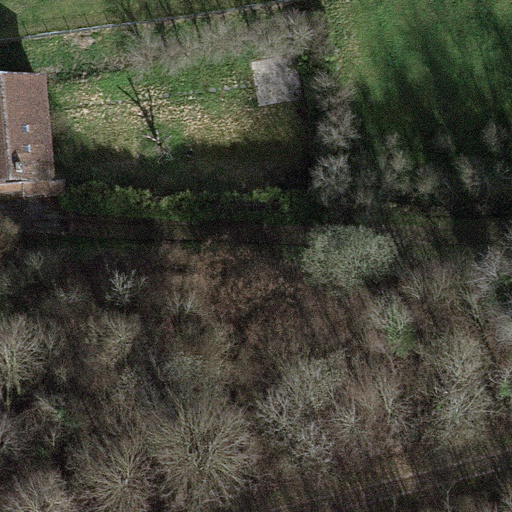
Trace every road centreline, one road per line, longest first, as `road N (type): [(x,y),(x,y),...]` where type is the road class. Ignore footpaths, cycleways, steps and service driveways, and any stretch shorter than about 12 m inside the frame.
road 1 (track): [(0,227),(305,243),(511,234)]
road 2 (track): [(511,453),(278,511)]
